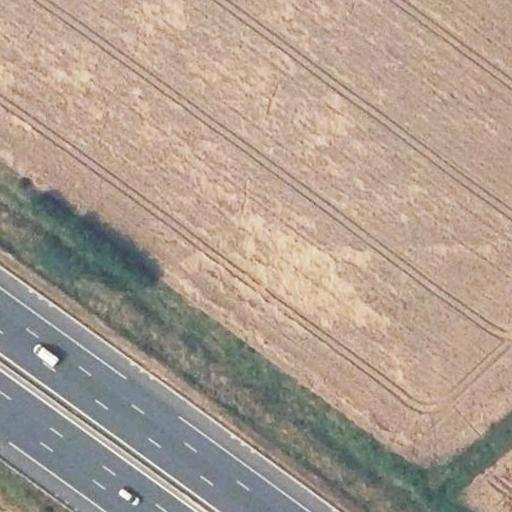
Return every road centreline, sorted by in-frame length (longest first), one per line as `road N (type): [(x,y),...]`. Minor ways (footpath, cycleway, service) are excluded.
road 1 (motorway): [(276,511),(0,312)]
road 2 (motorway): [(0,401),(154,511)]
